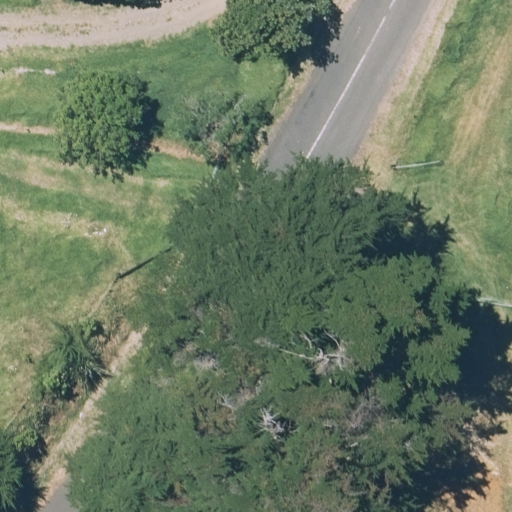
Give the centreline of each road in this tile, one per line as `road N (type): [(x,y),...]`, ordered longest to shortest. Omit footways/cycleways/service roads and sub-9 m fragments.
road 1 (unclassified): [(92,511),(149,433),(391,0)]
road 2 (track): [(457,401),(454,243),(475,128),(511,32)]
road 3 (track): [(0,31),(111,29),(210,0)]
